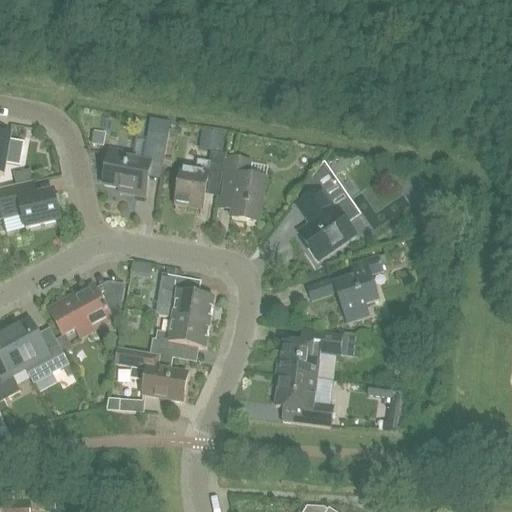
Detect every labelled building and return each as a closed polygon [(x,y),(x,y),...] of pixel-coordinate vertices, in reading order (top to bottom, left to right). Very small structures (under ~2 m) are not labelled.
[(164,162),(168,137),(170,125),(151,121),(144,164),(129,161),(130,155),(110,152),(104,187),(131,192),(130,196),(144,198),(151,160),(164,162)] [(229,135),(201,130),(199,145),(227,150),(229,135)] [(105,136),(93,134),(91,146),(102,148),(105,136)] [(19,143),(10,141),(10,139),(0,137),(0,176),(3,177),(6,159),(15,161),(19,158),(21,147),(19,143)] [(220,187),(226,156),(211,153),(209,164),(197,162),(195,173),(182,171),(176,207),(202,211),(206,185),(220,187)] [(229,160),(224,192),(220,210),(233,213),(232,221),(259,225),(266,183),(247,179),(250,164),(229,160)] [(335,211),(321,191),(320,190),(333,182),(323,166),(295,202),(312,227),(300,235),(319,262),(355,237),(346,225),(358,217),(347,202),(335,211)] [(19,187),(0,191),(0,211),(2,221),(22,216),(25,232),(60,223),(54,194),(22,201),(19,187)] [(432,222),(433,215),(430,210),(417,219),(424,228),(432,222)] [(355,279),(333,286),(347,326),(370,319),(366,308),(380,304),(370,274),(383,270),(379,259),(351,268),(355,279)] [(215,301),(198,298),(201,284),(193,283),(180,281),(165,278),(164,278),(162,292),(157,317),(173,320),(210,327),(215,301)] [(124,288),(112,294),(100,300),(93,287),(48,311),(63,339),(88,325),(93,334),(113,323),(112,322),(119,318),(124,289),(124,288)] [(206,352),(210,327),(173,320),(170,335),(159,333),(157,343),(153,342),(151,357),(160,358),(179,362),(182,348),(206,352)] [(6,334),(26,370),(39,363),(48,379),(69,367),(59,348),(46,354),(29,322),(6,334)] [(340,359),(342,337),(310,333),(303,332),(301,346),(283,344),(279,377),(317,381),(320,357),(336,359),(340,359)] [(11,378),(26,370),(6,334),(0,337),(0,405),(20,394),(11,378)] [(188,375),(158,370),(160,358),(151,357),(118,351),(115,367),(131,370),(129,380),(141,382),(146,380),(143,398),(183,405),(188,375)] [(275,409),(284,410),(282,425),(331,431),(334,408),(314,406),(317,381),(279,377),(275,409)] [(401,393),(368,389),(367,400),(390,403),(388,425),(383,425),(382,432),(396,433),(401,393)] [(119,402),(109,401),(107,413),(118,414),(119,402)] [(14,493),(0,492),(0,511),(30,511),(54,511),(54,485),(14,486),(14,493)]
